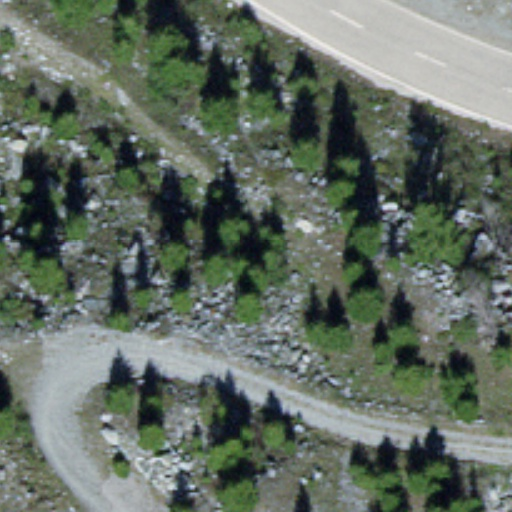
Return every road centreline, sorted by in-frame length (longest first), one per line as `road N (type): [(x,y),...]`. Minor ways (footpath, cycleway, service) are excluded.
road 1 (track): [(103,511),(48,419),(78,366),(141,354),(377,435),(511,445)]
road 2 (tertiary): [(310,0),(511,90)]
